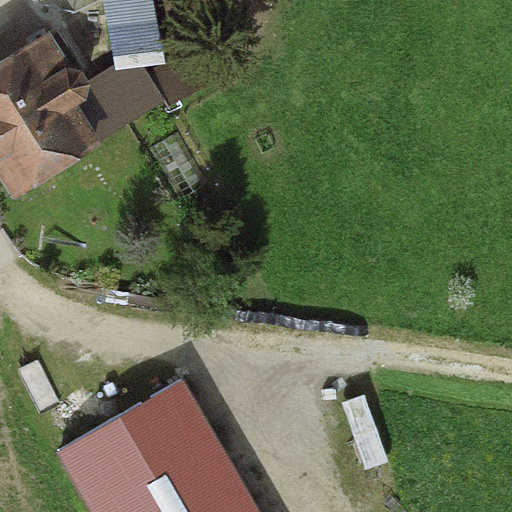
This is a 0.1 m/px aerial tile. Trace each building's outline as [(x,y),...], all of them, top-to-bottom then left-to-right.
[(153,0),(102,0),(115,70),(165,63),(153,0)] [(71,67),(50,31),(0,62),(0,178),(13,199),(102,143),(100,139),(78,105),(87,100),(90,84),(88,80),(82,69),(71,67)] [(224,35),(152,71),(170,106),(242,69),(224,35)] [(133,55),(88,80),(90,84),(87,100),(78,105),(100,139),(165,101),(133,55)] [(261,511),(183,378),(56,452),(91,511),(261,511)]
